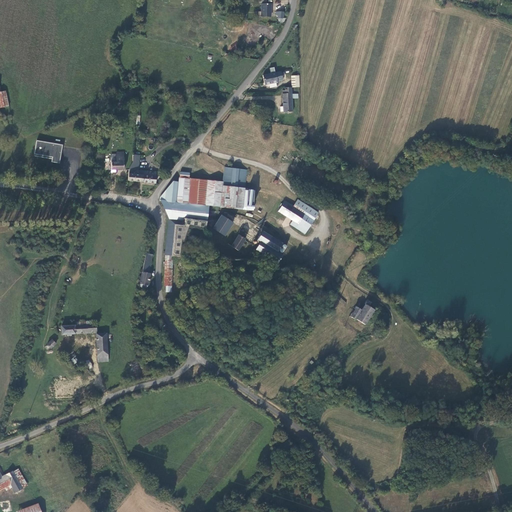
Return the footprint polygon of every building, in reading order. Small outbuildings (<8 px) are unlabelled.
[(269,3),(260,3),(260,16),(269,16),(269,3)] [(281,22),(283,17),(282,17),(282,11),(274,11),(274,14),(277,14),(276,22),(281,22)] [(280,71),(262,75),(264,84),(277,82),(277,81),(282,80),(280,71)] [(291,99),(290,87),(283,87),(284,90),(281,90),(282,99),(291,99)] [(6,91),(1,92),(0,91),(0,107),(9,106),(6,91)] [(291,112),(291,99),(282,99),(282,106),(282,111),(282,113),(291,112)] [(52,157),(52,159),(51,162),(60,163),(63,145),(37,140),(34,154),(52,157)] [(116,154),(116,161),(111,161),(111,170),(123,170),(123,153),(116,152),(116,154)] [(131,161),(128,168),(137,169),(138,156),(131,156),(131,161)] [(178,182),(172,181),(160,197),(160,200),(207,205),(226,207),(250,209),(252,190),(243,189),(245,169),(223,167),(221,181),(188,177),(188,173),(179,173),(178,182)] [(137,169),(128,168),(126,180),(154,182),(155,171),(137,169)] [(270,219),(275,210),(282,200),(284,197),(275,191),(261,213),(270,219)] [(324,210),(327,203),(310,195),(308,200),(324,210)] [(316,213),(296,199),(291,207),(282,200),(275,210),(291,221),(289,224),(303,234),(307,227),(310,229),(312,226),(315,228),(317,224),(311,221),(316,213)] [(207,205),(160,200),(168,218),(174,219),(183,219),(205,221),(207,205)] [(343,218),(346,211),(327,203),(324,210),(343,218)] [(207,205),(205,221),(205,223),(211,227),(219,214),(225,218),(225,210),(226,207),(207,205)] [(235,216),(225,210),(225,218),(231,222),(235,216)] [(208,232),(205,229),(204,232),(204,237),(206,242),(208,246),(210,249),(216,255),(230,260),(241,260),(241,254),(236,250),(243,239),(250,243),(254,238),(259,242),(255,249),(276,264),(282,255),(281,254),(285,247),(266,235),(262,232),(261,228),(245,218),(244,219),(237,214),(235,216),(231,222),(225,218),(219,214),(211,227),(208,232)] [(174,219),(168,218),(166,240),(165,255),(171,255),(173,224),(174,219)] [(151,255),(145,254),(138,284),(147,286),(150,274),(147,274),(151,255)] [(166,286),(166,293),(171,293),(171,272),(172,255),(171,255),(165,255),(164,268),(164,286),(166,286)] [(330,294),(328,296),(323,303),(326,306),(336,293),(330,287),(327,291),(330,294)] [(368,306),(370,302),(365,299),(363,303),(364,303),(360,310),(354,306),(353,308),(354,309),(349,317),(355,320),(355,319),(364,324),(373,309),(371,308),(372,306),(370,305),(369,307),(368,306)] [(69,334),(95,331),(94,323),(85,323),(85,324),(71,325),(69,334)] [(69,334),(71,325),(61,326),(62,335),(69,334)] [(96,354),(106,353),(104,333),(95,333),(96,354)] [(50,348),(50,347),(51,348),(56,344),(52,340),(47,344),(48,345),(47,345),(46,346),(46,347),(45,347),(46,348),(46,349),(47,349),(47,350),(48,350),(49,349),(50,349),(50,348)] [(73,352),(68,355),(76,367),(81,364),(73,352)] [(115,377),(104,381),(107,391),(118,386),(115,377)] [(15,471),(10,474),(20,490),(25,488),(15,471)] [(13,493),(20,490),(10,474),(10,472),(9,472),(1,476),(2,477),(0,478),(0,489),(3,488),(4,491),(10,488),(13,493)] [(40,511),(37,503),(30,505),(33,511),(40,511)]
